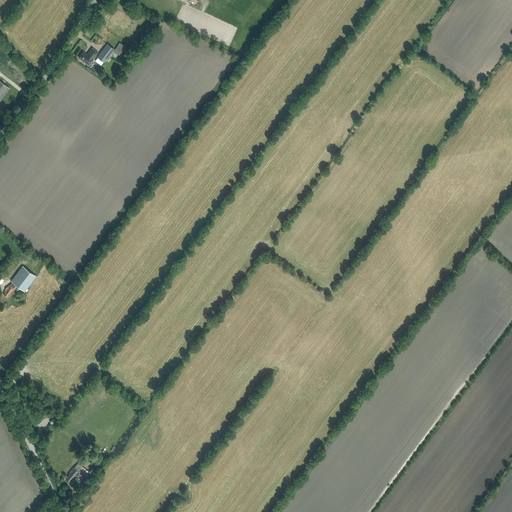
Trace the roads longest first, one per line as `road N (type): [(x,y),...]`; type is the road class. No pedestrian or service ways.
road 1 (unclassified): [(0,135),(95,0)]
road 2 (tertiary): [(62,511),(0,382)]
